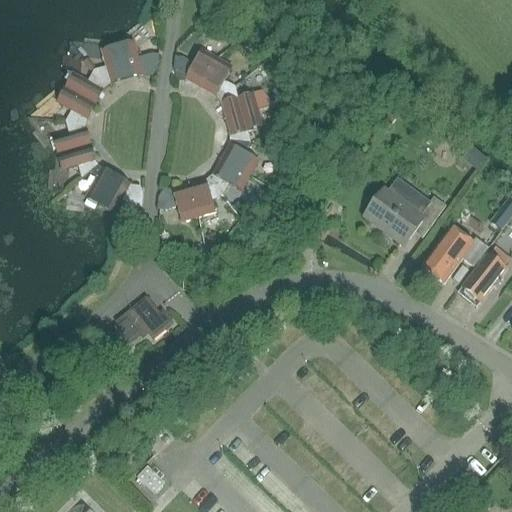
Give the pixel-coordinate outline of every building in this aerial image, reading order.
[(97,72),(95,73),(101,82),(107,89),(125,75),(117,48),(102,60),(105,70),(97,72)] [(136,50),(117,48),(125,75),(152,78),(157,69),(159,65),(160,57),(152,57),(139,60),(136,50)] [(204,84),(217,60),(199,57),(194,66),(182,59),(175,59),(174,71),(176,81),(204,84)] [(217,60),(204,84),(218,102),(225,96),(234,89),(224,84),(229,75),(217,60)] [(88,61),(86,63),(95,73),(97,72),(88,61)] [(86,63),(84,65),(93,76),(95,73),(86,63)] [(80,78),(65,90),(89,103),(107,89),(101,82),(95,73),(93,76),(89,83),(80,78)] [(225,96),(218,102),(232,120),(258,113),(247,98),(237,100),(234,89),(225,96)] [(65,90),(63,109),(71,114),(66,124),(77,125),(87,126),(89,103),(65,90)] [(232,120),(229,143),(239,144),(247,145),(251,145),(248,134),(257,131),(258,113),(232,120)] [(59,138),(58,157),(84,149),(87,126),(77,125),(66,124),(69,135),(59,138)] [(229,143),(226,165),(251,179),(253,160),(245,156),(251,145),(247,145),(239,144),(229,143)] [(84,149),(58,157),(69,172),(79,169),(82,180),(91,173),(99,167),(84,149)] [(471,150),(463,160),(477,171),(485,160),(471,150)] [(226,165),(208,180),(215,187),(219,193),(223,197),(228,187),(230,188),(236,191),(251,179),(226,165)] [(99,209),(113,184),(99,167),(91,173),(96,179),(87,194),(99,209)] [(208,180),(191,193),(198,220),(213,209),(212,204),(223,197),(219,193),(215,187),(208,180)] [(143,198),(140,188),(113,184),(99,209),(118,211),(123,203),(135,210),(142,210),(143,198)] [(365,228),(367,225),(398,248),(396,251),(397,252),(413,229),(424,237),(419,243),(420,244),(443,212),(431,203),(427,209),(395,186),(388,196),(387,195),(364,228),(365,228)] [(198,220),(191,193),(163,190),(159,200),(157,211),(164,213),(177,209),(180,219),(198,220)] [(269,209),(276,196),(269,192),(262,204),(269,209)] [(511,219),(511,218),(511,200),(510,199),(490,225),(500,233),(511,218),(511,219)] [(458,261),(460,259),(474,270),(489,250),(475,241),(473,244),(452,230),(421,272),(443,288),(461,263),(458,261)] [(215,234),(206,237),(210,245),(218,241),(215,234)] [(480,307),(504,275),(488,262),(479,273),(476,271),(461,291),(462,292),(458,298),(470,307),(474,302),(480,307)] [(154,342),(173,326),(162,313),(159,316),(146,300),(130,313),(154,342)] [(126,347),(140,336),(127,320),(113,331),(126,347)] [(157,495),(164,487),(147,471),(140,479),(157,495)]
